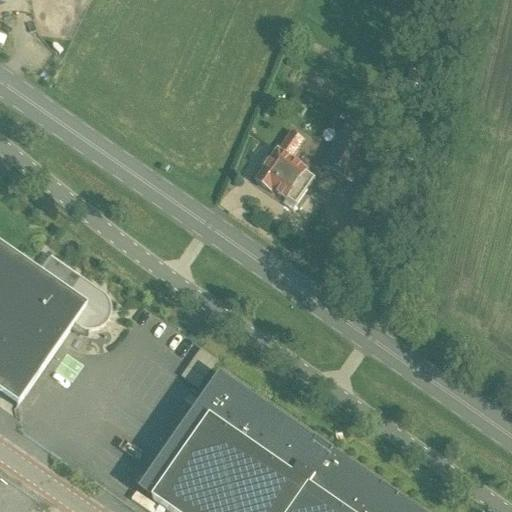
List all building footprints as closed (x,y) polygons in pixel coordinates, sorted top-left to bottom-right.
[(292,134),(279,153),(278,153),(256,184),(272,195),(273,193),(287,202),(288,201),(297,207),(315,181),(306,175),(307,173),(291,162),(305,143),(292,134)] [(352,185),(371,151),(341,135),(322,169),(352,185)] [(30,270),(0,249),(0,397),(16,408),(69,332),(71,333),(73,335),(75,336),(77,337),(79,338),(82,338),(84,339),(86,339),(87,333),(90,333),(94,332),(98,331),(101,330),(102,329),(105,326),(106,324),(107,322),(108,320),(108,318),(109,316),(109,314),(109,312),(109,310),(108,308),(108,306),(107,304),(106,302),(105,300),(104,298),(103,297),(101,295),(42,254),(30,270)] [(164,511),(309,511),(342,465),(333,458),(334,456),(317,444),(316,446),(221,381),(198,414),(210,422),(153,504),(164,511)] [(411,511),(399,503),(400,501),(384,490),(382,492),(342,465),(309,511),(411,511)]
